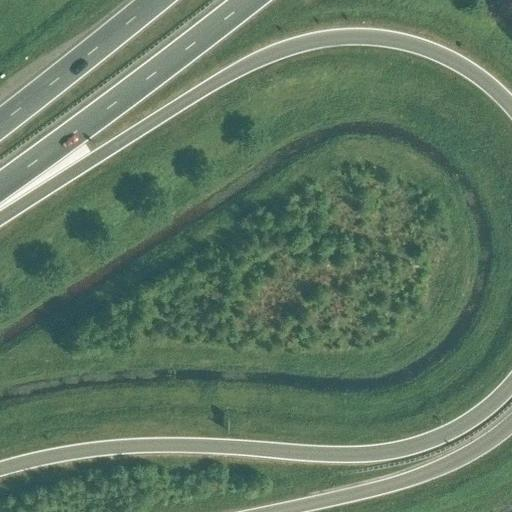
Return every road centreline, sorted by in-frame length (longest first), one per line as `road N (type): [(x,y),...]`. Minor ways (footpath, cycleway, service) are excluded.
road 1 (trunk): [(0,205),(99,157),(236,72),(323,42),(414,49),(467,74),(511,113)]
road 2 (trunk): [(511,385),(448,435),(391,454),(114,447),(0,470)]
road 3 (trunk): [(0,186),(248,0)]
road 4 (trunk): [(278,511),(441,469),(511,425)]
road 5 (trunk): [(153,0),(0,121)]
